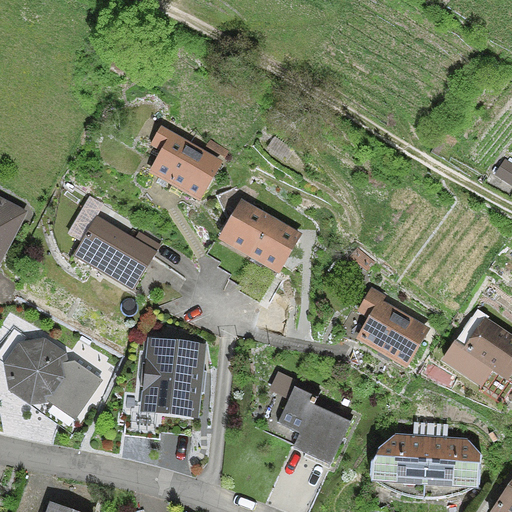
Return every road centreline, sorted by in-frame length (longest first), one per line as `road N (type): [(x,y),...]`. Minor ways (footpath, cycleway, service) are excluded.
road 1 (track): [(151,0),(511,212)]
road 2 (residential): [(197,294),(227,314),(230,330),(211,500)]
road 3 (residential): [(0,449),(211,500)]
